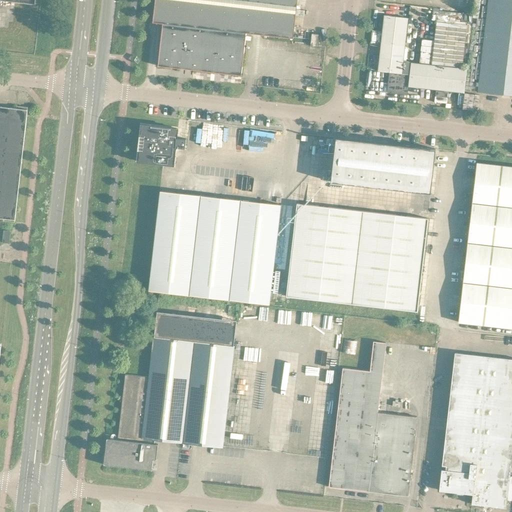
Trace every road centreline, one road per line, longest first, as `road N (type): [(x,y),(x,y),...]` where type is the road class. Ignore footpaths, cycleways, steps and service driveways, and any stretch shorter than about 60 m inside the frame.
road 1 (secondary): [(52,486),(96,92)]
road 2 (secondary): [(72,89),(28,482)]
road 3 (unclassified): [(96,92),(335,118)]
road 4 (unclassified): [(274,511),(52,486)]
road 5 (unclassified): [(335,118),(511,138)]
